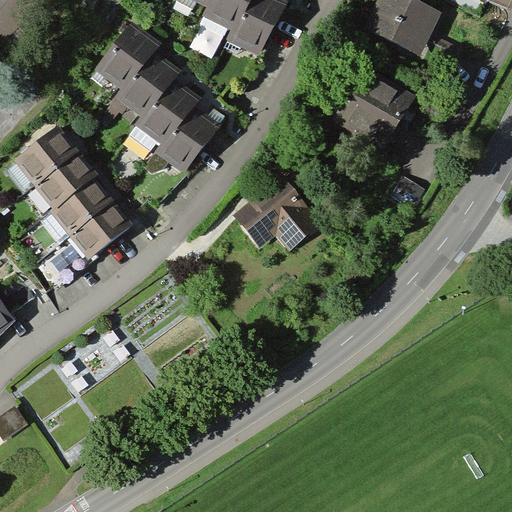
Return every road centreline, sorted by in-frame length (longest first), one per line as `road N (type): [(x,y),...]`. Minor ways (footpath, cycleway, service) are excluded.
road 1 (residential): [(0,378),(175,237),(231,170),(329,0)]
road 2 (tertiary): [(84,511),(349,339),(460,221)]
